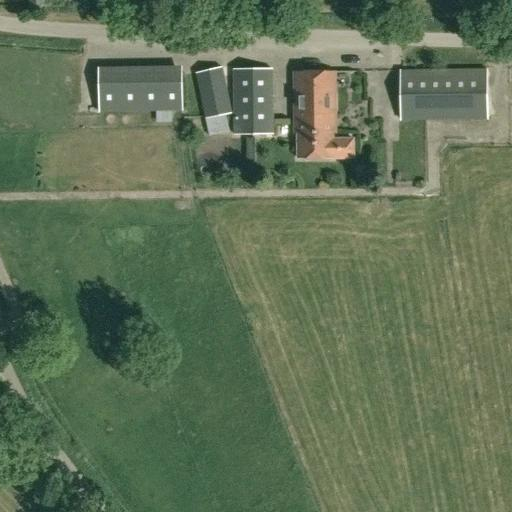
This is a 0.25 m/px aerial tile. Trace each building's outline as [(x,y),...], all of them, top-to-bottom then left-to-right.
[(42,0),(28,0),(29,8),(43,7),(42,0)] [(181,66),(99,66),(99,112),(181,111),(181,66)] [(197,73),(206,119),(231,114),(223,68),(197,73)] [(234,71),(235,135),(273,135),(272,70),(234,71)] [(401,72),(402,121),(487,119),(486,70),(401,72)] [(354,159),(354,140),(338,140),(338,143),(333,143),(333,135),(336,135),(335,73),(296,73),(296,134),(299,134),(299,159),(354,159)]
